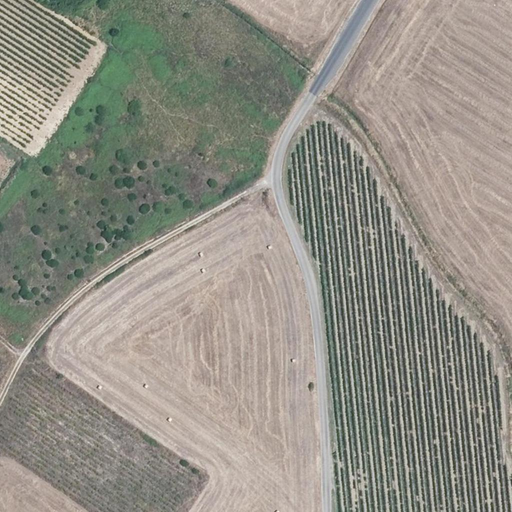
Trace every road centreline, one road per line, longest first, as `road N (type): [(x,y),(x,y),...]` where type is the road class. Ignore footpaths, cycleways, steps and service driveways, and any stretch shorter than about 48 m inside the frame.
road 1 (unclassified): [(374,0),(286,139),(278,176),(311,284),(328,511)]
road 2 (track): [(278,176),(96,279),(48,322),(0,399)]
